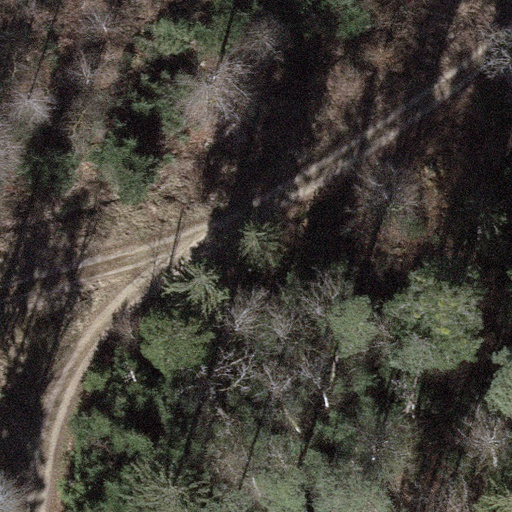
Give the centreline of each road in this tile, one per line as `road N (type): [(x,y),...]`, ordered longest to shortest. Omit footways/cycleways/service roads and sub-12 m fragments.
road 1 (track): [(0,275),(192,247),(511,34)]
road 2 (track): [(36,454),(98,333),(192,247)]
